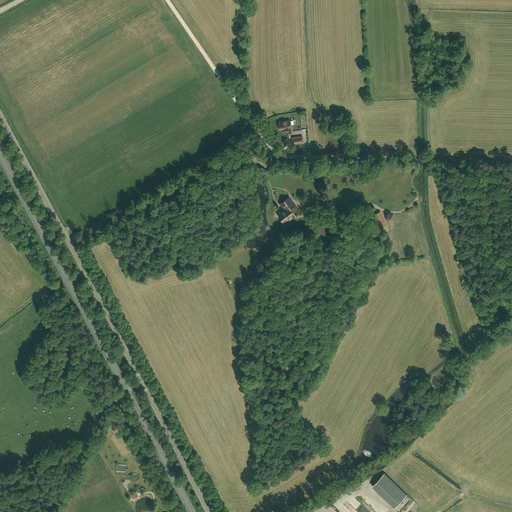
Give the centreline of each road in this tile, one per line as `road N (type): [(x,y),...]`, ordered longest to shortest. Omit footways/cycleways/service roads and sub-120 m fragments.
road 1 (track): [(172,0),(268,148),(419,158)]
road 2 (unclassified): [(142,382),(0,114)]
road 3 (primary): [(126,391),(0,156)]
road 4 (unclassified): [(45,511),(102,408),(126,391)]
road 5 (unclassified): [(208,511),(142,382)]
road 6 (primary): [(192,511),(126,391)]
